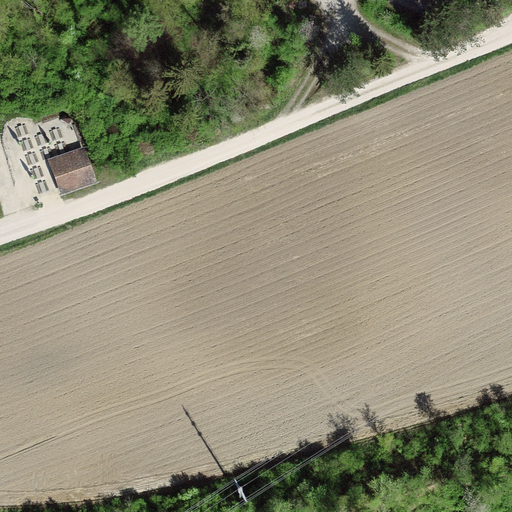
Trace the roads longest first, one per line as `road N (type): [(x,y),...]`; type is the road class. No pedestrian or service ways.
road 1 (track): [(0,234),(511,35)]
road 2 (track): [(446,62),(407,53),(336,3),(336,30),(285,127)]
